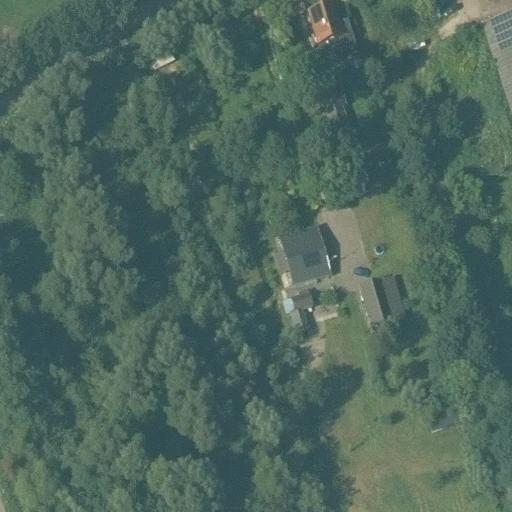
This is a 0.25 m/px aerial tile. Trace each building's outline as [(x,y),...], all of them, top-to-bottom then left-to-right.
[(339,24),(333,7),(307,15),(321,61),(355,50),(347,22),(339,24)] [(511,16),(480,26),(511,123),(511,16)] [(155,60),(159,69),(173,62),(169,53),(155,60)] [(330,76),(314,81),(334,143),(350,137),(341,110),(341,109),(339,110),(335,96),(337,96),(336,95),(330,76)] [(317,236),(281,246),(293,289),(329,279),(317,236)] [(296,301),(292,289),(287,290),(284,281),(274,284),(279,300),(286,318),(311,309),(306,297),(296,301)] [(379,285),(360,291),(371,330),(391,325),(379,285)] [(430,435),(461,424),(455,408),(424,419),(430,435)]
